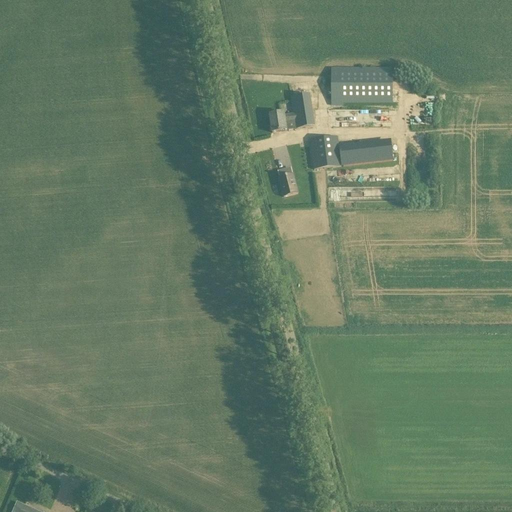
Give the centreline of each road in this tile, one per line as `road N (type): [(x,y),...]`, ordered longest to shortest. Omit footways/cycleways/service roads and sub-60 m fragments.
road 1 (unclassified): [(333,511),(203,0)]
road 2 (unclassified): [(140,511),(0,448)]
